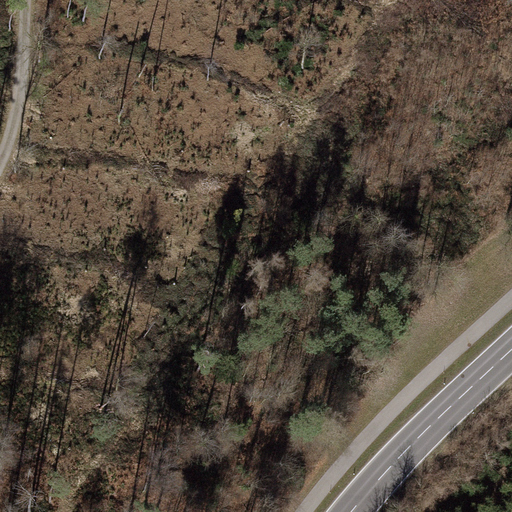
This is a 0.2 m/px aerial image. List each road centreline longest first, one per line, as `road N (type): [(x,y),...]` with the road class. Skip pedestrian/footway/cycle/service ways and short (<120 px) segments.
road 1 (primary): [(352,511),(511,350)]
road 2 (track): [(23,0),(0,161)]
